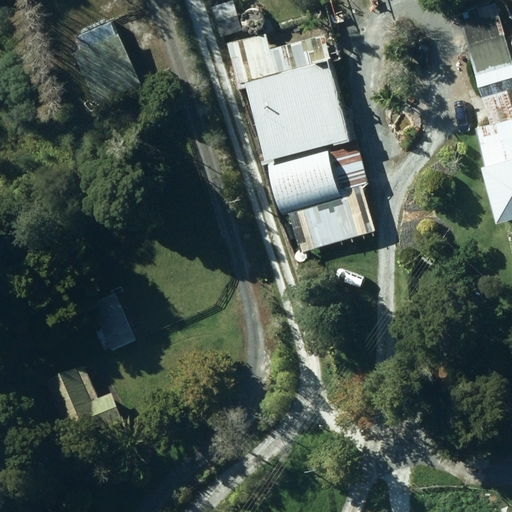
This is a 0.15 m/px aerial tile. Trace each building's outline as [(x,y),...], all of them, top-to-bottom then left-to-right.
[(511,30),(504,0),(496,0),(466,8),(486,89),(511,82),(511,30)] [(118,19),(80,35),(109,102),(147,85),(124,32),(118,19)] [(252,89),(342,59),(332,30),(283,46),(277,30),(237,43),(252,89)] [(342,59),(252,89),(277,164),(356,138),(366,134),(342,59)] [(498,125),(482,129),(505,223),(511,221),(511,89),(490,95),(498,125)] [(292,211),(372,184),(356,138),(277,164),(292,211)] [(372,184),(292,211),(305,249),(384,223),(372,184)] [(143,343),(124,297),(96,308),(115,355),(143,343)] [(95,369),(55,384),(74,438),(114,423),(95,369)]
